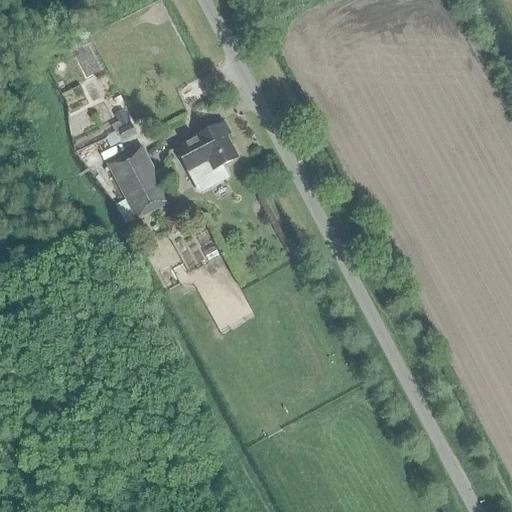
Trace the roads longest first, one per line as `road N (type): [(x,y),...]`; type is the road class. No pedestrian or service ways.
road 1 (unclassified): [(473,511),(202,0)]
road 2 (track): [(0,20),(49,107),(59,149),(189,370),(258,511)]
